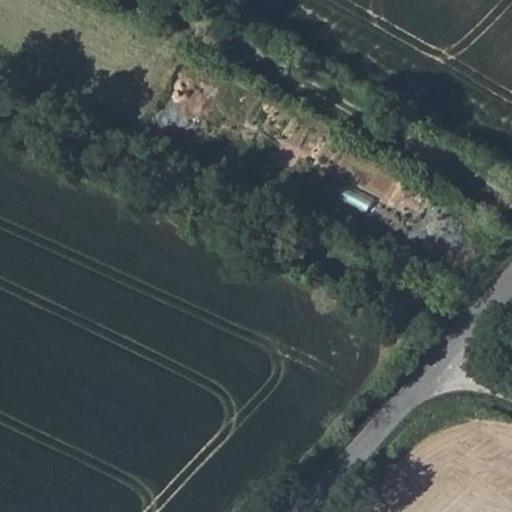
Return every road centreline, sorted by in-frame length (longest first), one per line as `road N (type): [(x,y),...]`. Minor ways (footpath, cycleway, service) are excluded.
road 1 (track): [(511,197),(153,0)]
road 2 (unclassified): [(301,511),(511,276)]
